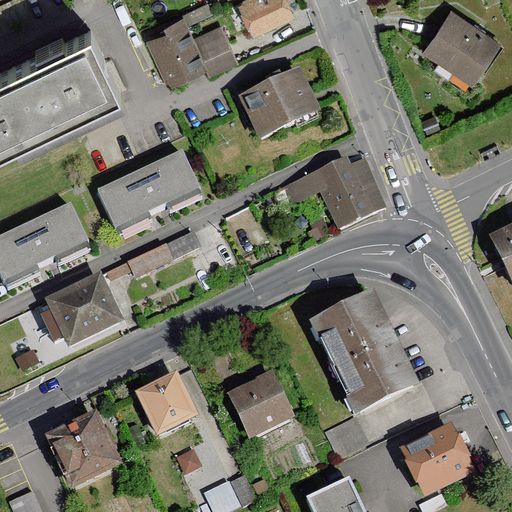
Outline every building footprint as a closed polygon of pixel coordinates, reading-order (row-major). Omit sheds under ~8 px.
[(288,0),(242,0),(239,1),(253,31),(294,12),(288,0)] [(498,45),(500,42),(451,8),(438,27),(433,34),(428,42),(422,50),(426,53),(428,55),(471,84),(480,71),(498,45)] [(167,29),(146,39),(169,86),(206,68),(193,38),(183,15),(165,24),(167,29)] [(221,25),(193,38),(206,68),(210,74),(238,62),(221,25)] [(13,67),(45,135),(71,121),(121,98),(89,31),(13,67)] [(21,147),(45,135),(13,67),(0,73),(0,147),(17,139),(21,147)] [(260,143),(320,115),(317,107),(309,91),(300,72),(240,100),(260,143)] [(200,195),(181,155),(99,194),(119,234),(200,195)] [(347,164),(287,192),(294,206),(320,193),(338,231),(387,208),(365,162),(350,169),(347,164)] [(0,239),(0,274),(6,287),(88,249),(70,208),(0,239)] [(504,268),(511,284),(511,229),(490,240),(502,264),(504,268)] [(103,281),(49,305),(52,313),(42,318),(53,343),(63,339),(68,350),(123,325),(103,281)] [(355,419),(418,388),(373,295),(310,325),(355,419)] [(249,440),(293,419),(271,373),(255,380),(256,383),(241,390),(228,396),(249,440)] [(157,438),(197,418),(176,375),(136,394),(157,438)] [(121,466),(96,415),(47,439),(72,490),(121,466)] [(368,445),(355,419),(325,433),(337,460),(368,445)] [(400,452),(424,500),(474,475),(451,427),(400,452)] [(184,476),(202,468),(194,448),(176,456),(184,476)] [(231,479),(207,490),(216,511),(224,511),(242,504),(231,479)] [(308,501),(313,511),(363,511),(349,482),(308,501)] [(41,511),(34,493),(10,503),(13,511),(41,511)]
